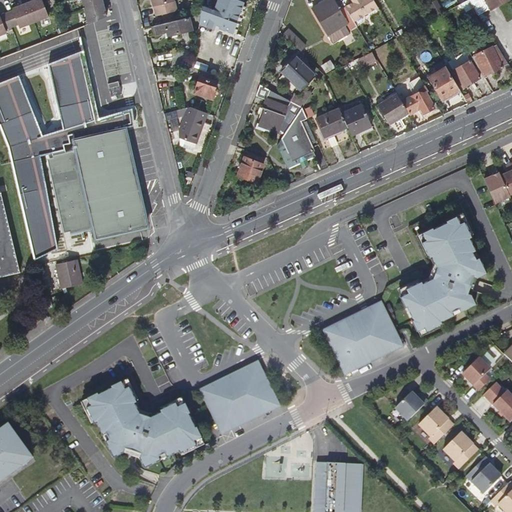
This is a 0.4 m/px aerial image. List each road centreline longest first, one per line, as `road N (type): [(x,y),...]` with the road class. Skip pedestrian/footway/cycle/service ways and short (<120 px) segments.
road 1 (secondary): [(184,249),(511,103)]
road 2 (residential): [(184,249),(275,0)]
road 3 (unknown): [(511,286),(466,188),(454,184),(382,216),(406,272)]
road 4 (residential): [(123,0),(184,249)]
road 5 (residential): [(312,246),(324,224),(511,140)]
road 6 (secondary): [(0,377),(184,249)]
road 7 (residential): [(218,287),(164,318),(195,385),(271,346)]
road 8 (residential): [(271,346),(369,297),(369,282),(340,234),(312,246)]
road 9 (residential): [(326,403),(196,469),(162,511)]
road 10 (residential): [(511,457),(420,359)]
